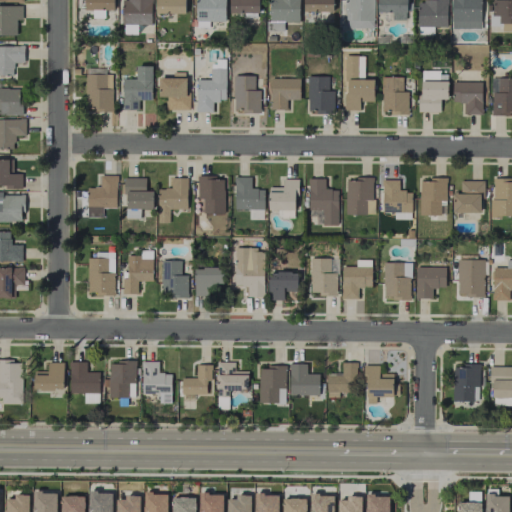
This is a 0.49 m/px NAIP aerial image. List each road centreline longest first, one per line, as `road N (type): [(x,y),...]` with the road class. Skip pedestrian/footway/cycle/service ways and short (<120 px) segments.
road 1 (residential): [(0,332),(511,334)]
road 2 (residential): [(61,148),(511,149)]
road 3 (secondary): [(0,444),(337,445)]
road 4 (residential): [(59,0),(60,332)]
